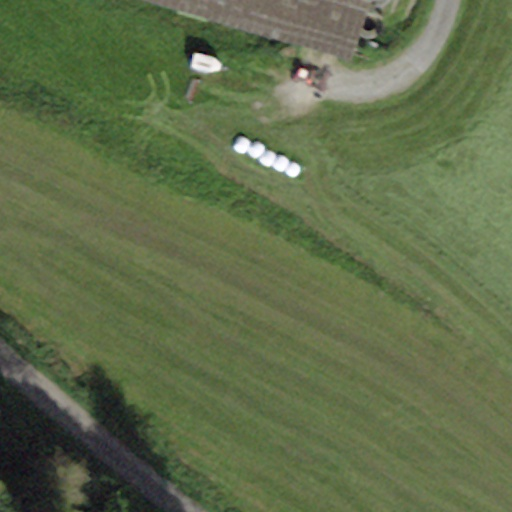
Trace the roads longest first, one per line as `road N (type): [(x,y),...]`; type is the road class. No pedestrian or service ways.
road 1 (track): [(154,511),(0,369)]
road 2 (track): [(451,0),(436,45),(394,89),(347,94)]
